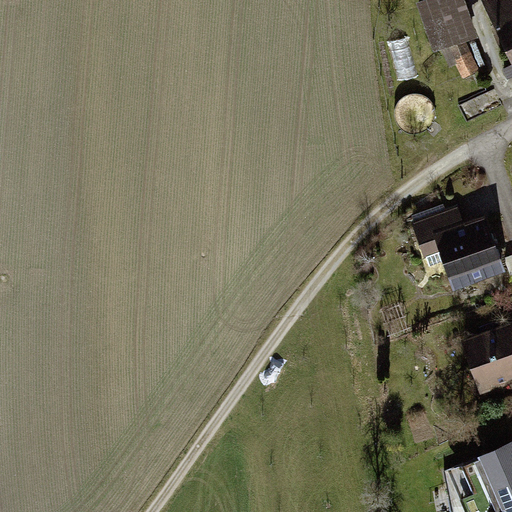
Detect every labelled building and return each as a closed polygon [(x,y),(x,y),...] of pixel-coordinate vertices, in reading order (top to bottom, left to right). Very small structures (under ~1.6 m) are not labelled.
[(431,47),(471,33),(459,0),(417,0),(414,1),(431,47)] [(511,0),(480,0),(511,68),(511,0)] [(448,284),(501,265),(481,211),(460,218),(454,204),(439,209),(435,198),(406,208),(418,240),(430,235),(448,284)] [(511,376),(511,327),(509,317),(461,334),(480,387),(511,376)] [(511,511),(511,445),(449,473),(465,511),(511,511)]
